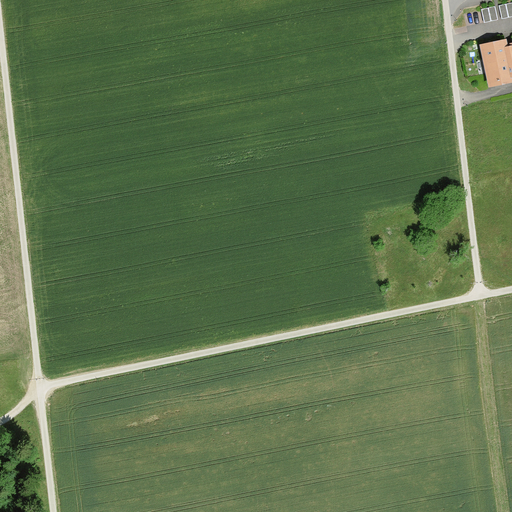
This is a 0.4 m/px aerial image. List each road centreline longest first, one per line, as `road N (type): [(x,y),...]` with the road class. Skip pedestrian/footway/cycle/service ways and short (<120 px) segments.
road 1 (track): [(53,511),(0,30)]
road 2 (track): [(511,289),(39,388)]
